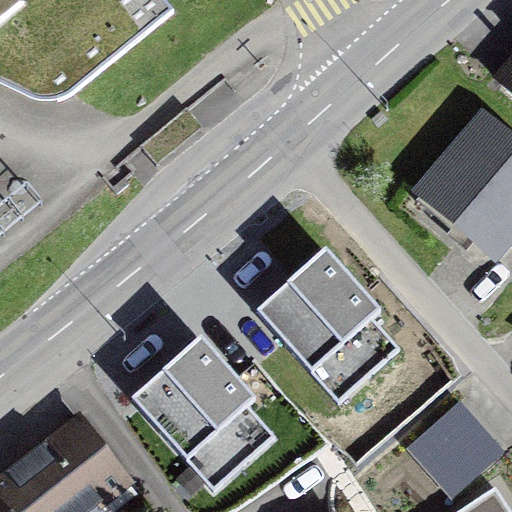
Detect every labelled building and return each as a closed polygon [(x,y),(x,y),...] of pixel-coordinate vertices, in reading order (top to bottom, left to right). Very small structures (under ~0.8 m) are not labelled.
[(0,0),(0,29),(24,10),(17,0),(0,0)] [(511,74),(500,88),(511,98),(511,74)] [(511,135),(483,111),(410,195),(495,268),(511,250),(511,135)] [(328,254),(257,316),(338,408),(401,353),(375,323),(382,317),(328,254)] [(201,342),(131,403),(213,496),(277,440),(250,411),(257,405),(201,342)] [(504,455),(460,403),(405,449),(450,501),(504,455)] [(137,487),(80,414),(0,476),(0,511),(120,511),(138,498),(133,491),(137,487)] [(509,511),(495,490),(461,511),(509,511)]
